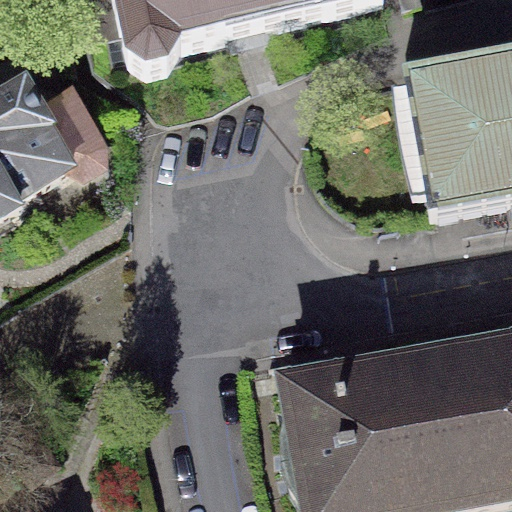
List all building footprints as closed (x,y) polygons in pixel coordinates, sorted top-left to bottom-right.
[(74,0),(90,66),(112,61),(108,44),(122,41),(128,71),(146,82),(166,77),(177,59),(177,57),(240,42),(381,9),(378,0),(74,0)] [(511,68),(405,88),(408,104),(393,107),(400,164),(412,213),(427,210),(430,227),(511,211),(511,68)] [(0,230),(19,219),(14,211),(68,179),(83,186),(103,173),(99,155),(67,101),(38,118),(22,92),(0,105),(0,230)] [(511,511),(511,353),(281,396),(287,426),(284,438),(282,450),(281,463),(283,475),(286,487),(290,499),(296,510),(297,511),(511,511)] [(0,443),(22,427),(12,414),(1,401),(0,402),(0,443)] [(0,443),(0,446),(32,489),(44,480),(56,471),(22,427),(0,443)]
